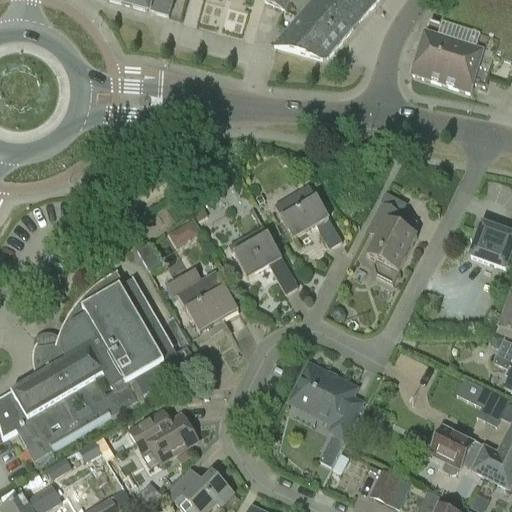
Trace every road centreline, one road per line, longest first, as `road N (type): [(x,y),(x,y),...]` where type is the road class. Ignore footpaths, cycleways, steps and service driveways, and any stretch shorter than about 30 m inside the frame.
road 1 (residential): [(320,511),(250,478),(234,452),(234,419),(275,341),(305,334),(374,357),(398,343),(492,135)]
road 2 (tertiary): [(386,121),(78,98)]
